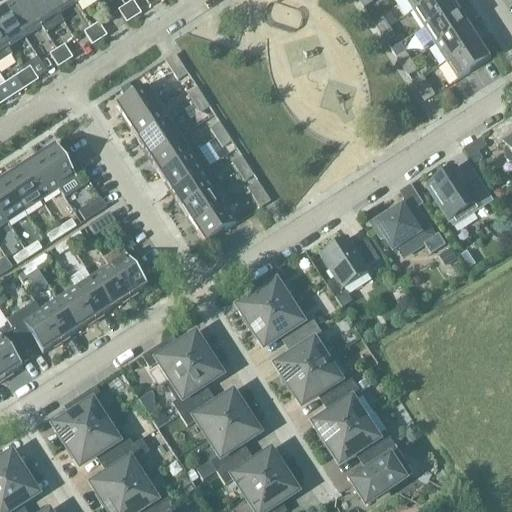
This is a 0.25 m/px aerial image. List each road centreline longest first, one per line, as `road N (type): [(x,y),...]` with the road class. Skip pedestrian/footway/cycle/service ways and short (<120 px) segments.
road 1 (residential): [(196,292),(511,90)]
road 2 (residential): [(196,292),(68,86)]
road 3 (residential): [(320,480),(196,292)]
road 4 (residential): [(16,418),(196,292)]
road 5 (residential): [(68,86),(201,0)]
